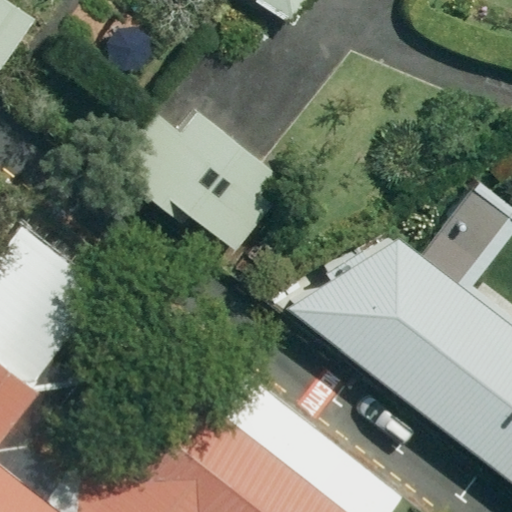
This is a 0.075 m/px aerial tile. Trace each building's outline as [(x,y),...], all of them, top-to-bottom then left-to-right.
[(242,0),(283,24),(297,0),(242,0)] [(0,44),(16,22),(0,10),(0,44)] [(186,110),(170,132),(141,112),(98,172),(214,255),(257,194),(273,172),(186,110)] [(0,511),(350,511),(167,370),(81,479),(25,436),(74,375),(44,351),(99,281),(15,215),(0,234),(0,511)] [(511,342),(420,271),(379,240),(282,308),(511,487),(511,342)]
